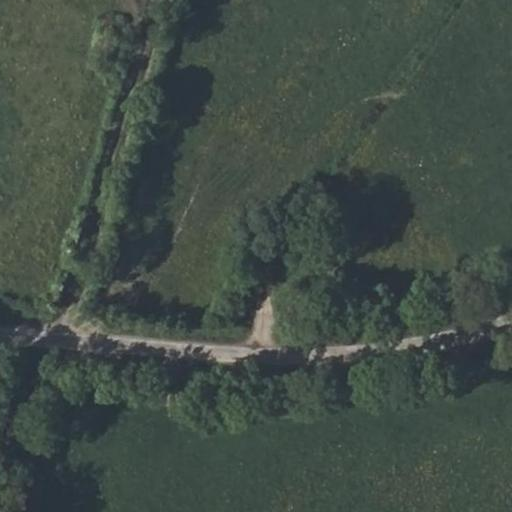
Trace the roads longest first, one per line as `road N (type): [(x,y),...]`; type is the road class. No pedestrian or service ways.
road 1 (unclassified): [(0,334),(303,356),(388,349),(511,322)]
road 2 (track): [(58,339),(167,0)]
